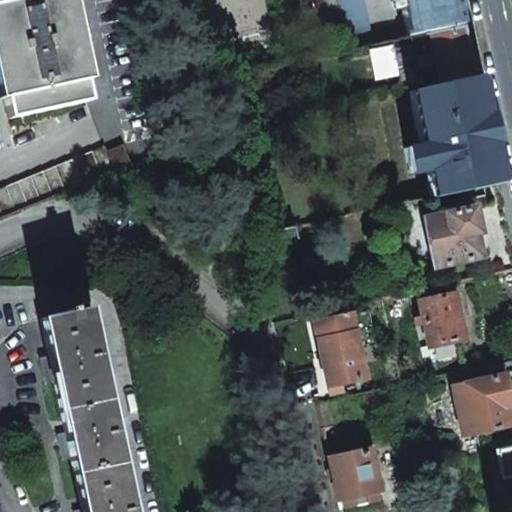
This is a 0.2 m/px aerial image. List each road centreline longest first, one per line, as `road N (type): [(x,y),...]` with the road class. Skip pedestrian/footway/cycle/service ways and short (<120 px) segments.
road 1 (residential): [(326,511),(297,366),(151,238),(8,231),(0,238)]
road 2 (unknown): [(0,163),(116,112)]
